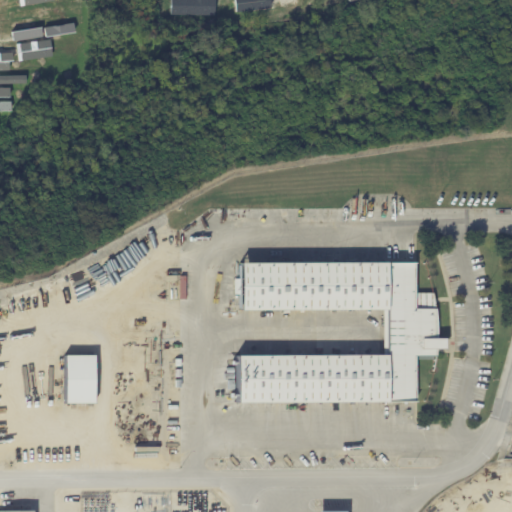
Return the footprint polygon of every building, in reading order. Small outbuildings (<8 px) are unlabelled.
[(0,0),(0,19),(16,9),(11,1),(0,8),(0,0)] [(222,0),(177,0),(176,5),(219,16),(222,0)] [(232,0),(233,11),(267,10),(266,0),(232,0)] [(0,44),(27,45),(27,37),(0,36),(0,44)] [(30,48),(0,48),(0,58),(30,58),(30,48)] [(417,289),(434,289),(435,305),(435,336),(444,336),(444,347),(436,347),(436,353),(414,353),(415,400),(386,400),(235,402),(235,355),(382,353),(382,308),(239,309),(238,290),(233,290),(233,275),(238,275),(238,261),(414,259),(414,289),(417,289)] [(63,404),(63,355),(93,355),(92,404),(63,404)]
